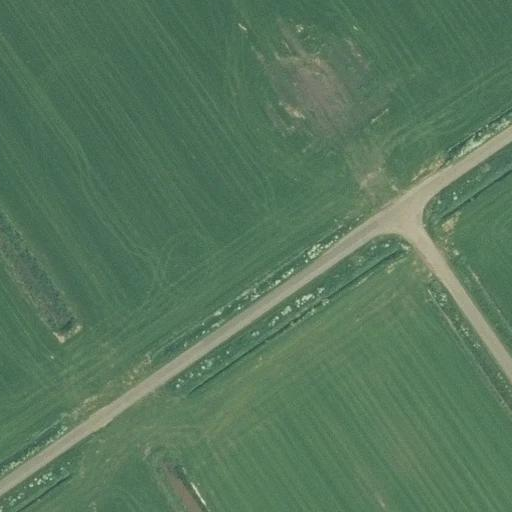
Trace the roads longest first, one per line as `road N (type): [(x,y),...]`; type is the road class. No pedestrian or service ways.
road 1 (unclassified): [(0,488),(402,209)]
road 2 (unclassified): [(402,209),(511,369)]
road 3 (unclassified): [(402,209),(511,134)]
